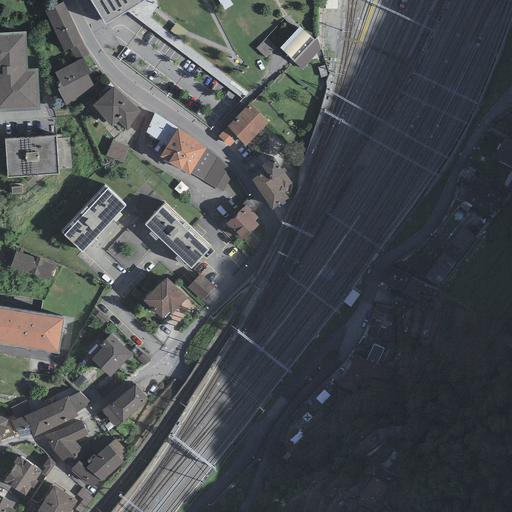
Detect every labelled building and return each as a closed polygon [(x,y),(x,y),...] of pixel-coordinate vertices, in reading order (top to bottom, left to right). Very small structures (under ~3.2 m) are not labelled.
[(87,0),(104,28),(147,0),(87,0)] [(63,2),(45,11),(64,52),(70,49),(82,43),(63,2)] [(315,40),(300,27),(279,49),(303,70),(321,49),(317,38),(315,40)] [(0,114),(40,112),(38,70),(28,71),(26,33),(0,34),(0,114)] [(89,54),(82,43),(70,49),(76,61),(89,54)] [(267,57),(272,47),(264,43),(259,53),(267,57)] [(57,73),(63,87),(59,89),(67,106),(90,95),(86,86),(95,82),(85,60),(57,73)] [(140,111),(114,88),(93,105),(113,129),(118,124),(127,132),(140,111)] [(269,123),(250,105),(218,137),(229,147),(238,139),(246,146),(269,123)] [(167,147),(178,130),(155,114),(146,133),(167,147)] [(207,148),(178,130),(167,147),(160,158),(189,177),(191,174),(207,148)] [(56,131),(5,134),(7,172),(58,169),(56,131)] [(511,141),(503,137),(493,159),(511,167),(511,141)] [(129,148),(113,141),(106,156),(123,163),(129,148)] [(233,175),(207,148),(191,174),(222,192),(233,175)] [(273,159),(261,168),(265,172),(252,181),(272,210),(288,199),(283,192),(285,191),(284,189),(291,184),(273,159)] [(491,189),(476,180),(464,201),(494,218),(510,190),(495,181),(491,189)] [(126,200),(105,181),(61,227),(82,247),(126,200)] [(210,243),(164,199),(145,219),(191,263),(210,243)] [(246,206),(226,225),(242,242),(258,226),(254,221),(258,218),(246,206)] [(54,261),(43,258),(43,255),(36,253),(36,255),(16,249),(10,264),(49,277),(54,261)] [(425,279),(388,259),(379,274),(416,296),(425,279)] [(188,293),(166,271),(143,295),(162,314),(169,307),(172,309),(188,293)] [(215,284),(200,271),(188,284),(202,298),(215,284)] [(64,310),(0,299),(0,335),(58,345),(64,310)] [(132,350),(111,329),(100,340),(98,338),(87,349),(110,372),(132,350)] [(355,349),(339,381),(355,388),(364,371),(383,380),(390,366),(355,349)] [(148,395),(135,378),(102,406),(116,423),(148,395)] [(80,389),(69,393),(77,411),(91,402),(80,389)] [(68,392),(12,418),(19,434),(32,431),(34,433),(78,412),(77,411),(69,393),(68,392)] [(0,438),(8,415),(0,411),(0,438)] [(58,427),(45,432),(54,448),(67,463),(68,462),(70,466),(72,464),(79,456),(84,449),(75,438),(88,431),(81,417),(58,427)] [(92,457),(86,462),(100,475),(102,476),(124,458),(108,440),(91,455),(92,457)] [(41,465),(20,451),(4,476),(25,490),(31,481),(33,482),(38,475),(36,473),(41,465)] [(86,462),(79,456),(72,464),(93,484),(100,475),(86,462)] [(388,481),(373,472),(366,484),(381,493),(388,481)] [(66,511),(77,495),(55,480),(33,511),(66,511)] [(16,499),(0,491),(0,511),(12,511),(16,505),(13,503),(16,499)]
